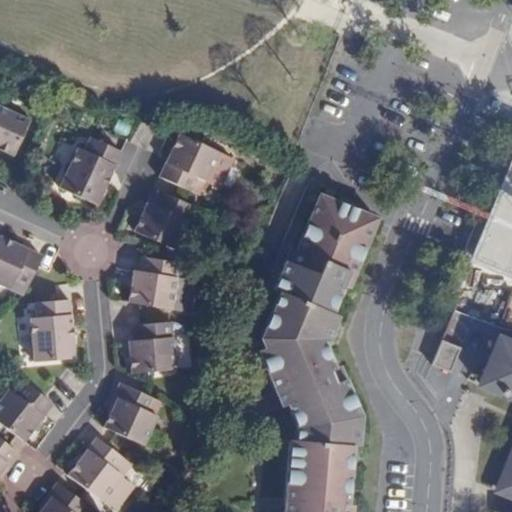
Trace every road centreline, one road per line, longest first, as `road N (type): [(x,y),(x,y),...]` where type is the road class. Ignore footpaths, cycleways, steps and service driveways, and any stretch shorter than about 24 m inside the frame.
road 1 (residential): [(479,62),(382,297),(386,371),(430,443),(427,511)]
road 2 (residential): [(80,249),(90,272),(96,378),(0,504)]
